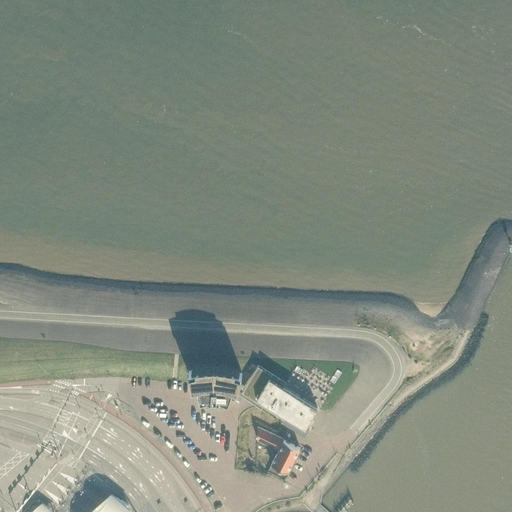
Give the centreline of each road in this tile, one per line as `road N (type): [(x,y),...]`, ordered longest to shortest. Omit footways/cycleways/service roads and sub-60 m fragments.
road 1 (unclassified): [(231,485),(233,463),(173,396),(130,393)]
road 2 (primary): [(178,511),(128,452),(63,416)]
road 3 (unclassified): [(130,393),(217,484),(231,485)]
road 4 (primary): [(149,511),(118,476),(53,437)]
